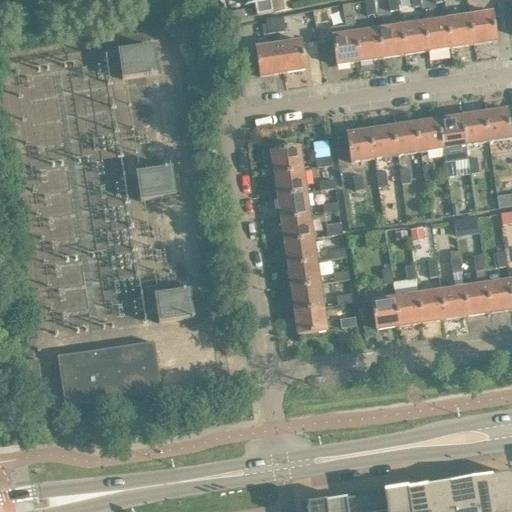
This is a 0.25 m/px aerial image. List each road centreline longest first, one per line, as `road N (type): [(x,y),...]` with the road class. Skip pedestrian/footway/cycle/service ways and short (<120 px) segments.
road 1 (residential): [(511,73),(230,119),(265,375)]
road 2 (tertiary): [(1,511),(282,465)]
road 3 (residential): [(511,340),(265,375)]
road 4 (tertiary): [(282,465),(511,429)]
